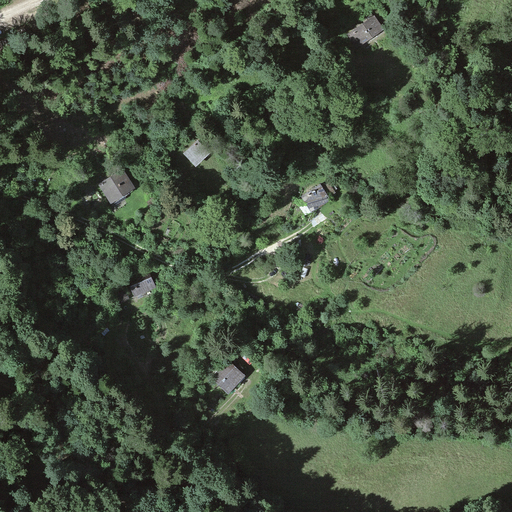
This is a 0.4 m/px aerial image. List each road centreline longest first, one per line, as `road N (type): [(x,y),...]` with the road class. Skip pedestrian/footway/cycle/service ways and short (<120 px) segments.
road 1 (track): [(0,187),(204,275),(228,272),(311,224)]
road 2 (track): [(0,382),(51,405),(131,511)]
